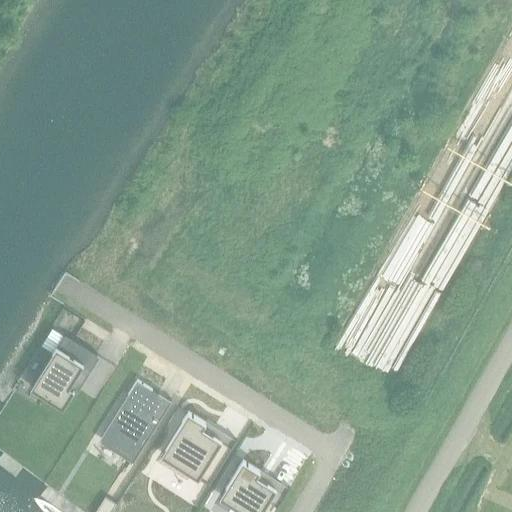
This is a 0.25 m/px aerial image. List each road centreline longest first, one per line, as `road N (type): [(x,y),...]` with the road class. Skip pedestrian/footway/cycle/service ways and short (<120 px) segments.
road 1 (residential): [(71,292),(328,451)]
road 2 (unclassified): [(432,511),(511,363)]
